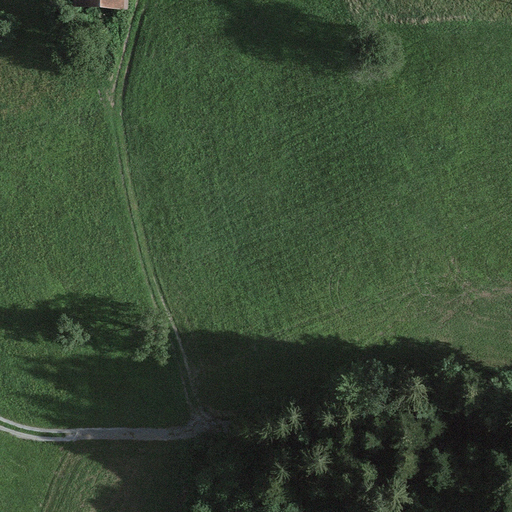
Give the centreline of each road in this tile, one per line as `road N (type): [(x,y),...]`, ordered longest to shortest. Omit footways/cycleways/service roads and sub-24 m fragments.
road 1 (track): [(207,426),(144,249),(113,83)]
road 2 (track): [(207,426),(462,370),(511,380)]
road 3 (track): [(0,418),(36,432),(207,426)]
